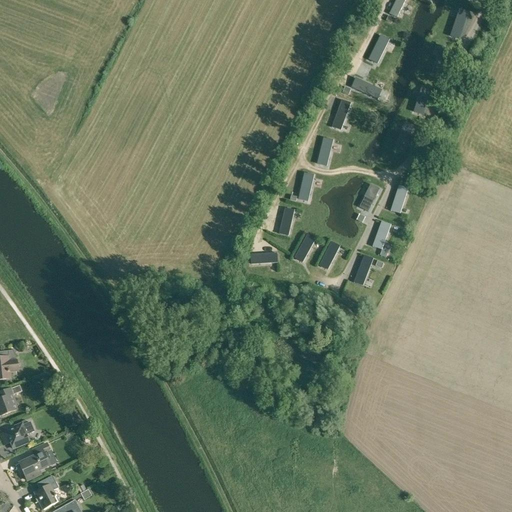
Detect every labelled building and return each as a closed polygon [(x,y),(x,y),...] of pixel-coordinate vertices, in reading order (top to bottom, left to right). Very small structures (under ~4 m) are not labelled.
[(396,0),(390,14),(397,18),(405,0),(396,0)] [(457,21),(456,20),(451,37),(460,40),(469,13),(461,11),(457,21)] [(389,40),(381,36),(369,61),(378,65),(385,51),(384,50),(389,40)] [(443,48),(439,58),(438,58),(433,74),(442,77),(451,51),(443,48)] [(378,101),(381,93),(372,88),(356,80),(352,89),(378,101)] [(421,96),(420,96),(415,113),(424,115),(432,89),(424,86),(421,96)] [(343,102),(333,128),(342,131),(349,113),(348,112),(351,105),(343,102)] [(405,124),(401,134),(396,151),(405,153),(413,127),(405,124)] [(324,139),(317,164),(327,167),(334,142),(324,139)] [(305,174),(299,200),(308,202),(314,176),(305,174)] [(368,212),(380,190),(371,185),(364,197),(365,198),(360,208),(368,212)] [(399,213),(402,206),(403,206),(408,189),(399,186),(391,211),(399,213)] [(293,211),(285,209),(279,234),(288,236),(292,219),(291,219),(293,211)] [(385,242),(391,226),(382,222),(373,246),(381,249),(384,242),(385,242)] [(314,240),(307,236),(294,258),(303,263),(311,247),(310,247),(314,240)] [(335,254),(339,247),(331,243),(319,266),(328,270),(336,255),(335,254)] [(370,258),(388,265),(390,258),(373,251),(370,258)] [(276,254),(251,255),(252,265),(269,264),(269,263),(277,262),(276,254)] [(364,256),(354,282),(362,285),(365,278),(366,278),(373,259),(364,256)] [(4,351),(4,358),(0,358),(0,379),(10,379),(9,373),(17,372),(16,361),(15,350),(4,351)] [(0,416),(16,410),(11,396),(21,392),(19,386),(0,392),(0,416)] [(74,428),(84,422),(70,400),(65,401),(74,428)] [(10,443),(13,449),(29,442),(27,435),(34,432),(31,422),(23,425),(22,423),(14,427),(12,423),(0,428),(0,436),(4,446),(10,443)] [(19,463),(27,481),(40,474),(38,471),(49,466),(42,452),(49,449),(46,444),(33,450),(35,455),(19,463)] [(34,492),(43,510),(58,502),(52,491),(58,488),(52,476),(37,484),(39,489),(34,492)] [(80,494),(85,491),(82,486),(77,489),(80,494)] [(80,494),(83,500),(91,496),(88,490),(85,491),(80,494)] [(80,511),(74,500),(54,511),(80,511)]
